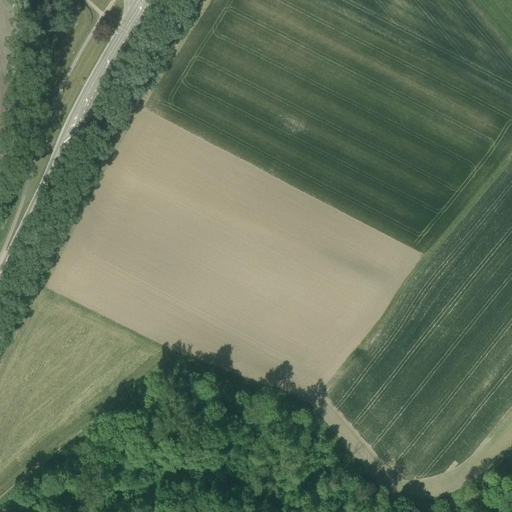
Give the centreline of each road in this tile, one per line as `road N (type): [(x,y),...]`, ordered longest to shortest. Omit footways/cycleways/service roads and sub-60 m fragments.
road 1 (tertiary): [(0,282),(74,127),(149,0)]
road 2 (track): [(511,150),(356,350)]
